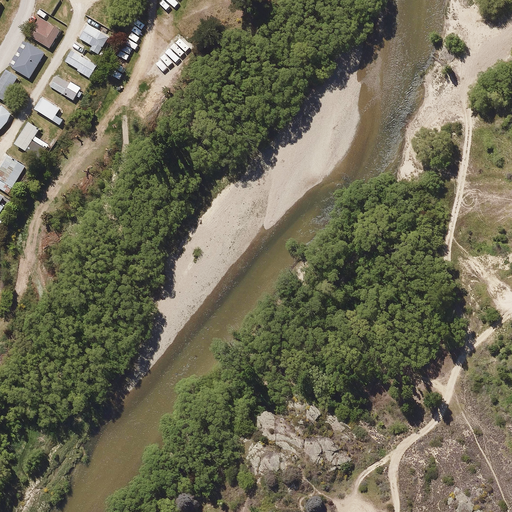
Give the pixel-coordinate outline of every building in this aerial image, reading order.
[(64,28),(41,16),(29,38),(52,50),(64,28)] [(86,22),(76,39),(92,48),(90,52),(104,60),(116,39),(86,22)] [(46,54),(29,43),(15,69),(32,79),(46,54)] [(73,50),(65,62),(79,71),(77,73),(90,81),(99,68),(73,50)] [(23,79),(6,70),(0,81),(0,99),(9,104),(23,79)] [(81,100),(87,91),(57,72),(49,86),(75,103),(78,98),(81,100)] [(65,109),(44,96),(35,111),(61,127),(66,120),(60,117),(65,109)] [(0,132),(14,115),(0,103),(0,132)] [(43,130),(31,123),(17,146),(42,162),(52,146),(38,138),(43,130)] [(0,188),(6,192),(22,165),(5,155),(0,163),(0,188)] [(0,218),(11,199),(0,192),(0,218)]
